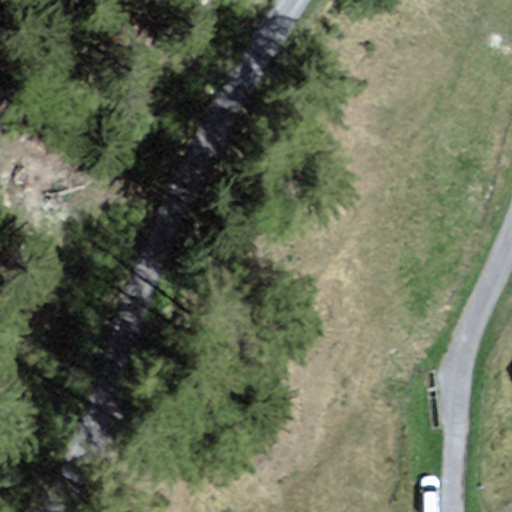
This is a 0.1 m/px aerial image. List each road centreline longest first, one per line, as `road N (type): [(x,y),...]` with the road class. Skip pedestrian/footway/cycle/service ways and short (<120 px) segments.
road 1 (track): [(282,0),(216,109),(51,511)]
road 2 (unclassified): [(456,511),(461,365),(511,235)]
